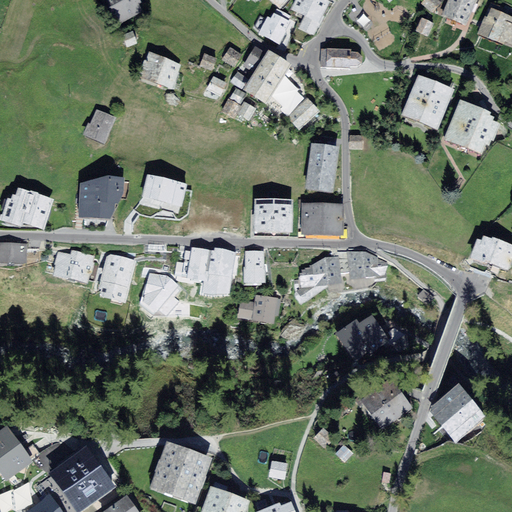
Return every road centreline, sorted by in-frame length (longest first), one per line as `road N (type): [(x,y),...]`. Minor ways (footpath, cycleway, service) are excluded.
road 1 (residential): [(209,442),(101,445),(0,425)]
road 2 (unclassified): [(389,511),(426,396)]
